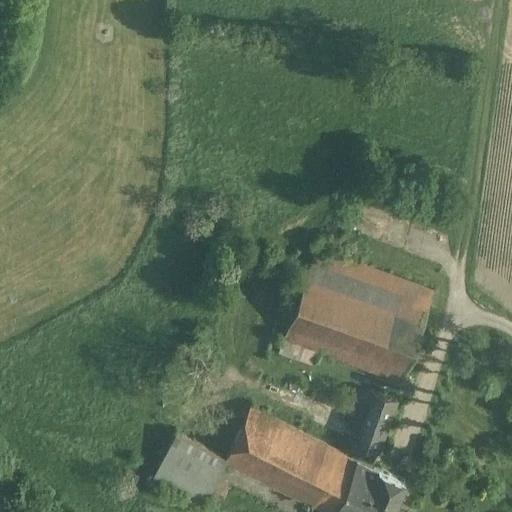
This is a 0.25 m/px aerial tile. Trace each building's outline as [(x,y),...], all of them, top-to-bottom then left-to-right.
[(429,305),(310,262),(283,339),(320,353),(401,382),(429,305)] [(320,353),(283,339),(277,355),(314,368),(320,353)] [(395,399),(371,389),(353,441),(376,450),(395,399)] [(348,454),(250,405),(226,457),(224,461),(327,511),(330,511),(356,458),(348,454)] [(226,457),(175,432),(151,481),(203,506),(224,461),(226,457)] [(446,448),(426,440),(420,453),(440,462),(446,448)] [(376,450),(353,441),(348,454),(356,458),(369,464),(376,450)] [(369,464),(356,458),(330,511),(389,511),(405,479),(378,466),(377,468),(369,464)]
